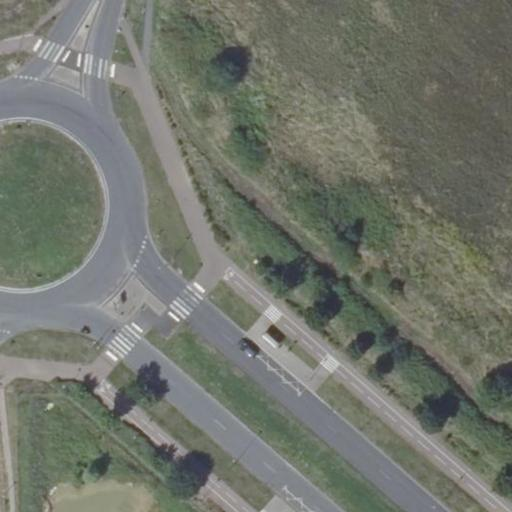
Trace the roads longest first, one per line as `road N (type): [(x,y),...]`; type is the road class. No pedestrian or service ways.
road 1 (primary): [(433,511),(117,243)]
road 2 (primary): [(61,300),(123,342),(317,511)]
road 3 (secondary): [(93,129),(109,0)]
road 4 (primary): [(117,243),(123,182),(93,129)]
road 5 (secondary): [(77,0),(10,100)]
